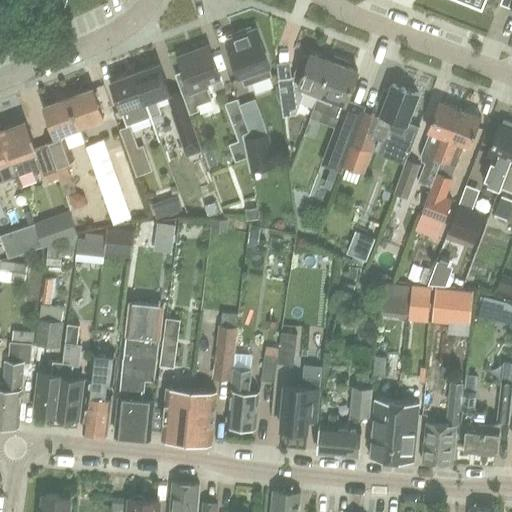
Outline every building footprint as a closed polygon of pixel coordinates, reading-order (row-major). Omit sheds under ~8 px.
[(241,75),(245,84),(271,74),(268,66),(269,65),(255,27),(252,29),(251,26),(236,31),(237,34),(226,38),(240,76),(241,75)] [(211,97),(205,80),(219,75),(208,43),(177,54),(182,69),(175,71),(182,91),(189,111),(198,108),(196,103),(211,97)] [(317,96),(331,59),(311,51),(309,55),(302,52),(295,70),(296,74),(301,76),(300,80),(292,81),(291,80),(279,82),(282,109),(288,108),(287,100),(294,99),(293,91),(301,90),(317,96)] [(332,59),(331,59),(317,96),(309,115),(310,115),(314,104),(339,114),(344,101),(345,101),(357,69),(346,65),(348,60),(334,54),(332,59)] [(145,99),(150,114),(157,111),(161,110),(155,95),(166,91),(169,90),(169,89),(158,61),(134,70),(145,99)] [(145,99),(134,70),(110,79),(121,108),(145,99)] [(372,135),(381,139),(382,139),(384,132),(412,143),(418,125),(406,121),(418,92),(392,82),(389,90),(384,88),(379,103),(383,105),(372,135)] [(68,94),(79,125),(103,116),(92,86),(68,94)] [(166,91),(172,106),(183,138),(196,133),(185,101),(179,86),(169,89),(169,90),(166,91)] [(79,125),(68,94),(44,103),(55,133),(79,125)] [(241,134),(248,131),(238,104),(235,98),(225,102),(237,135),(241,134)] [(342,120),(327,158),(344,164),(354,136),(364,107),(364,106),(346,99),(345,101),(344,101),(339,114),(342,120)] [(441,158),(442,159),(458,117),(461,108),(440,100),(428,129),(430,130),(421,152),(421,159),(425,160),(417,179),(431,184),(441,158)] [(481,116),(461,108),(458,117),(442,159),(456,164),(464,142),(470,145),(481,116)] [(25,119),(1,128),(12,157),(11,158),(16,173),(16,174),(33,168),(32,164),(40,161),(25,119)] [(500,185),(501,185),(511,157),(511,121),(505,119),(503,123),(500,122),(489,152),(494,154),(484,180),(500,186),(500,185)] [(130,125),(118,130),(136,177),(152,171),(143,145),(138,147),(130,125)] [(0,200),(0,179),(16,173),(11,158),(12,157),(1,128),(0,128),(0,212),(4,211),(0,200)] [(262,133),(241,138),(249,168),(275,162),(268,131),(262,133)] [(381,139),(377,150),(405,161),(412,143),(384,132),(382,139),(381,139)] [(354,136),(344,164),(362,170),(370,149),(363,147),(365,140),(354,136)] [(55,169),(72,163),(67,147),(64,138),(46,144),(55,169)] [(394,189),(407,195),(420,162),(407,157),(394,189)] [(511,157),(501,185),(511,189),(511,157)] [(58,177),(55,169),(44,173),(47,181),(58,177)] [(453,176),(438,170),(423,211),(445,220),(453,198),(446,195),(453,176)] [(511,197),(501,194),(494,213),(511,219),(511,197)] [(156,215),(162,213),(158,202),(152,205),(156,215)] [(475,238),(484,213),(459,203),(449,228),(475,238)] [(69,211),(52,216),(59,239),(77,233),(69,211)] [(155,249),(171,251),(175,224),(159,222),(155,249)] [(42,245),(35,225),(22,230),(28,249),(42,245)] [(109,227),(106,247),(131,250),(134,230),(109,227)] [(249,241),(257,242),(259,230),(250,229),(249,241)] [(365,260),(374,238),(356,230),(347,253),(365,260)] [(86,254),(85,260),(102,262),(104,241),(78,239),(77,253),(86,254)] [(61,247),(46,246),(46,269),(60,269),(61,247)] [(0,277),(17,278),(17,266),(0,266),(0,277)] [(383,277),(367,270),(363,278),(379,286),(383,277)] [(407,308),(431,311),(433,290),(409,288),(407,308)] [(449,290),(435,290),(434,290),(433,311),(449,312),(450,290),(449,290)] [(153,379),(160,304),(128,301),(123,356),(122,356),(116,432),(149,435),(153,398),(143,398),(145,378),(153,379)] [(35,341),(59,344),(62,320),(60,320),(62,306),(39,303),(35,341)] [(501,319),(511,322),(511,306),(505,304),(501,319)] [(182,319),(168,317),(162,362),(176,364),(182,319)] [(80,323),(67,321),(65,342),(77,343),(80,323)] [(217,324),(214,356),(211,376),(230,378),(236,326),(217,324)] [(12,329),(11,339),(32,341),(32,331),(12,329)] [(279,329),(277,346),(276,361),(292,362),(295,331),(279,329)] [(30,361),(32,341),(11,339),(10,339),(8,358),(6,358),(4,381),(0,380),(0,422),(18,424),(24,360),(30,361)] [(273,379),(276,361),(277,346),(265,344),(260,377),(273,379)] [(116,356),(91,353),(84,429),(108,431),(111,395),(104,394),(106,374),(114,375),(116,356)] [(384,375),(386,356),(376,355),(374,374),(384,375)] [(53,413),(56,414),(63,360),(53,358),(51,370),(39,369),(35,409),(54,411),(53,413)] [(73,361),(63,360),(56,414),(78,416),(83,376),(71,375),(73,361)] [(255,423),(258,389),(248,388),(250,366),(232,365),(228,421),(255,423)] [(316,417),(319,376),(305,374),(301,378),(301,383),(284,382),(280,426),(286,426),(286,430),(289,433),(297,434),(300,431),(300,427),(306,428),(307,416),(316,417)] [(451,462),(452,455),(455,421),(459,422),(463,389),(464,382),(450,381),(446,421),(426,419),(422,459),(451,462)] [(498,404),(510,405),(511,390),(511,382),(501,381),(498,404)] [(367,415),(370,385),(351,383),(349,413),(367,415)] [(162,436),(186,438),(191,387),(166,385),(162,436)] [(216,389),(191,387),(186,438),(212,440),(216,389)] [(463,389),(459,422),(457,436),(465,437),(464,448),(496,450),(498,423),(484,422),(485,410),(472,409),(474,389),(463,389)] [(369,455),(391,456),(396,397),(375,395),(369,455)] [(412,458),(413,456),(418,399),(396,397),(391,456),(412,458)] [(357,453),(360,419),(349,418),(348,424),(337,423),(337,417),(329,416),(328,422),(320,422),(317,450),(357,453)] [(195,511),(199,482),(173,479),(169,511),(195,511)] [(298,511),(301,491),(273,488),(270,511),(298,511)] [(69,511),(71,495),(44,493),(43,507),(41,507),(40,511),(69,511)] [(157,511),(159,499),(144,497),(142,494),(134,494),(132,496),(129,496),(127,511),(157,511)] [(215,511),(217,501),(203,500),(201,511),(215,511)]
